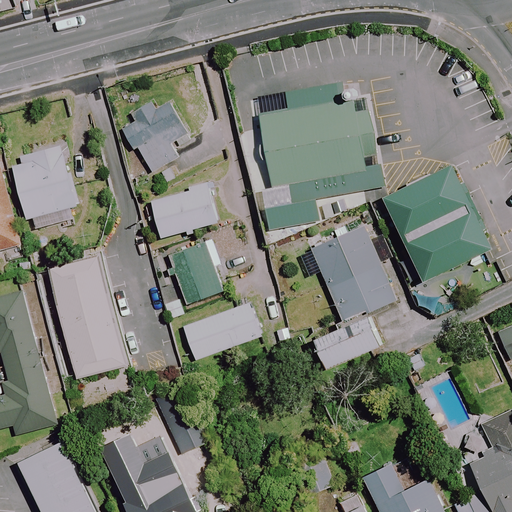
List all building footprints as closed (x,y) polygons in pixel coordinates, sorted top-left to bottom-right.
[(292,107),(263,112),(276,187),(293,184),(296,200),(271,204),(275,227),(322,219),(318,195),(386,182),(372,108),(361,110),(359,98),(351,99),(347,79),(289,90),(292,107)] [(134,124),(121,132),(135,152),(138,150),(153,173),(177,157),(169,145),(190,131),(170,100),(156,109),(152,103),(130,118),(134,124)] [(79,207),(64,155),(13,170),(27,221),(79,207)] [(460,163),(389,197),(430,281),(501,247),(460,163)] [(185,233),(186,238),(195,235),(194,230),(220,223),(208,182),(186,188),(188,192),(150,203),(161,240),(185,233)] [(0,252),(20,246),(0,185),(0,252)] [(365,228),(312,251),(314,256),(303,261),(311,278),(321,273),(344,327),(315,339),(328,369),(382,347),(368,313),(396,302),(365,228)] [(205,243),(169,256),(173,269),(167,271),(169,279),(175,277),(186,308),(223,294),(205,243)] [(103,252),(54,264),(83,377),(132,364),(103,252)] [(24,286),(0,293),(0,352),(6,351),(14,378),(7,380),(10,393),(0,395),(0,427),(0,429),(19,423),(21,432),(61,421),(24,286)] [(262,337),(249,304),(183,328),(196,361),(262,337)] [(281,311),(263,316),(271,342),(289,336),(281,311)] [(511,326),(498,333),(511,363),(511,362),(511,326)] [(204,419),(188,385),(161,398),(187,453),(214,441),(204,419)] [(511,511),(511,411),(483,424),(487,434),(483,436),(491,454),(471,463),(492,511),(511,511)] [(103,511),(69,440),(25,460),(49,511),(103,511)] [(0,491),(22,480),(9,454),(0,459),(0,491)] [(206,511),(190,476),(162,489),(149,460),(136,467),(149,495),(133,502),(138,511),(206,511)] [(336,487),(328,464),(311,469),(318,492),(336,487)] [(405,491),(392,464),(364,478),(380,511),(444,511),(428,480),(405,491)] [(487,511),(478,492),(453,503),(456,511),(487,511)] [(343,511),(366,511),(358,495),(339,503),(343,511)]
